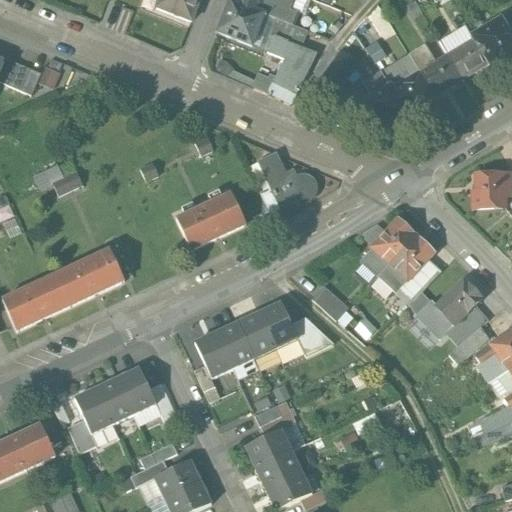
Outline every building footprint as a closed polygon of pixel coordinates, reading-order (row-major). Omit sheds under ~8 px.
[(160,0),(157,9),(192,24),(200,0),(160,0)] [(236,0),(235,4),(234,5),(264,17),(277,21),(285,25),(294,28),(299,14),(292,11),(295,0),(236,0)] [(264,17),(234,5),(235,4),(230,2),(218,34),(253,48),(264,17)] [(488,17),(491,24),(511,14),(511,9),(511,7),(488,17)] [(301,50),(279,42),(285,25),(277,21),(270,39),(274,40),(268,55),(285,62),(273,85),(296,97),(317,56),(301,50)] [(511,38),(501,21),(473,37),(492,69),(511,57),(511,38)] [(294,28),(285,25),(279,42),(301,50),(308,34),(294,28)] [(474,42),(448,57),(462,82),(488,66),(491,70),(492,69),(473,37),(472,38),(474,42)] [(448,57),(419,74),(434,98),(462,82),(448,57)] [(9,62),(0,82),(0,84),(10,89),(19,67),(9,62)] [(57,88),(66,74),(53,66),(45,80),(57,88)] [(19,67),(10,89),(20,93),(30,71),(19,67)] [(30,71),(20,93),(31,98),(40,76),(30,71)] [(419,74),(392,91),(390,87),(389,88),(408,120),(410,119),(407,115),(434,98),(419,74)] [(408,120),(389,88),(361,105),(380,136),(408,120)] [(285,177),(275,157),(259,165),(281,211),(308,198),(310,196),(311,192),(311,189),(309,186),(307,184),(304,183),(300,183),(297,184),(292,174),(285,177)] [(511,176),(478,179),(479,193),(474,198),(475,212),(506,211),(505,199),(511,198),(511,176)] [(231,196),(177,222),(191,252),(246,227),(231,196)] [(398,223),(360,263),(378,279),(415,239),(398,223)] [(415,239),(378,279),(395,295),(433,255),(415,239)] [(109,253),(2,303),(16,333),(123,284),(109,253)] [(463,284),(436,310),(454,328),(481,302),(463,284)] [(347,310),(323,289),(312,302),(336,324),(347,310)] [(281,306),(259,316),(276,352),(297,342),(291,327),(281,306)] [(259,316),(237,326),(254,362),(276,352),(259,316)] [(473,319),(459,333),(466,341),(480,327),(473,319)] [(305,321),(291,327),(297,342),(306,360),(333,347),(305,321)] [(426,322),(419,328),(427,337),(434,330),(426,322)] [(237,326),(216,336),(233,372),(254,362),(237,326)] [(511,335),(492,349),(497,356),(482,367),(493,384),(509,374),(511,371),(511,335)] [(216,336),(194,346),(205,368),(211,382),(233,372),(216,336)] [(492,349),(476,359),(481,367),(482,367),(497,356),(492,349)] [(211,382),(205,368),(194,373),(209,406),(220,401),(211,382)] [(149,392),(139,371),(117,381),(134,418),(156,408),(149,392)] [(134,418),(117,381),(96,391),(113,428),(134,418)] [(176,419),(161,387),(149,392),(156,408),(164,425),(176,419)] [(96,391),(74,401),(84,423),(91,438),(113,428),(96,391)] [(285,405),(276,409),(281,420),(260,430),(265,441),(281,433),(295,426),(285,405)] [(276,409),(254,419),(260,430),(281,420),(276,409)] [(511,415),(499,421),(503,430),(511,425),(511,415)] [(51,423),(40,428),(50,450),(61,444),(51,423)] [(84,423),(68,431),(80,456),(96,449),(91,438),(84,423)] [(40,428),(0,446),(0,483),(54,458),(50,450),(40,428)] [(265,441),(245,451),(255,472),(291,455),(281,433),(265,441)] [(172,446),(140,462),(145,473),(177,457),(172,446)] [(291,455),(255,472),(265,493),(301,476),(291,455)] [(145,473),(131,480),(136,491),(154,482),(168,475),(163,464),(145,473)] [(168,475),(154,482),(165,503),(201,486),(190,464),(168,475)] [(301,476),(265,493),(274,511),(281,511),(300,503),(312,498),(301,476)] [(201,486),(165,503),(168,511),(201,511),(211,507),(201,486)] [(312,498),(300,503),(304,511),(309,511),(326,504),(321,493),(312,498)] [(43,503),(44,511),(82,511),(79,496),(43,503)]
